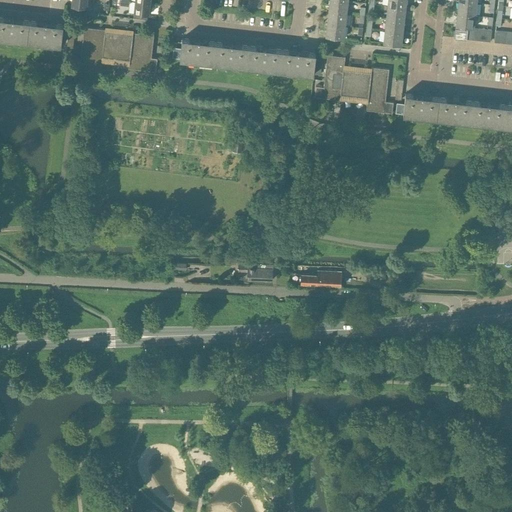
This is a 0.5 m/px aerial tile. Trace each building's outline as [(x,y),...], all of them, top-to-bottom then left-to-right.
[(151,2),(136,0),(135,0),(134,13),(149,14),(151,2)] [(347,13),(348,1),(343,0),(329,0),(329,11),(347,13)] [(475,15),(477,2),(459,0),(457,13),(475,15)] [(404,19),(406,7),(388,5),(386,17),(404,19)] [(345,25),(347,13),(329,11),(327,23),(345,25)] [(457,13),(456,24),(456,25),(468,27),(474,27),(474,24),(475,15),(457,13)] [(0,38),(28,41),(30,20),(0,16),(0,38)] [(403,32),(404,19),(386,17),(385,30),(403,32)] [(61,45),(63,24),(30,20),(28,41),(61,45)] [(327,23),(326,36),(344,38),(345,25),(327,23)] [(84,26),(80,63),(102,65),(103,56),(129,59),(128,68),(150,71),(156,71),(158,58),(152,57),(154,34),(133,32),(132,34),(106,31),(106,29),(84,26)] [(456,28),(455,38),(467,39),(467,38),(468,30),(456,28)] [(401,44),(403,32),(385,30),(384,42),(401,44)] [(214,62),(216,41),(183,38),(182,48),(181,58),(214,62)] [(247,66),(249,45),(216,41),(214,62),(247,66)] [(280,70),(282,49),(249,45),(247,66),(280,70)] [(181,58),(182,48),(174,47),(172,57),(181,58)] [(315,52),(282,49),(280,70),(313,73),(315,52)] [(316,86),(315,97),(323,97),(340,99),(341,94),(368,97),(366,110),(384,112),(392,113),(393,102),(385,101),(389,68),(371,66),(371,72),(344,69),(345,56),(327,54),(324,87),(316,86)] [(398,79),(395,98),(401,99),(404,79),(398,79)] [(436,117),(439,97),(405,93),(404,103),(403,113),(403,114),(436,117)] [(470,121),(472,100),(439,97),(436,117),(470,121)] [(503,125),(505,104),(472,100),(470,121),(503,125)] [(397,103),(396,112),(403,113),(404,103),(397,103)] [(511,104),(505,104),(503,125),(511,125),(511,104)] [(243,136),(235,135),(233,151),(241,152),(243,136)] [(174,262),(174,269),(175,270),(186,270),(186,262),(175,262),(174,262)] [(273,268),(247,268),(248,265),(238,265),(238,272),(247,272),(247,279),(272,280),(273,268)] [(341,286),(341,281),(342,271),(316,270),(316,274),(301,274),(300,284),(341,286)]
